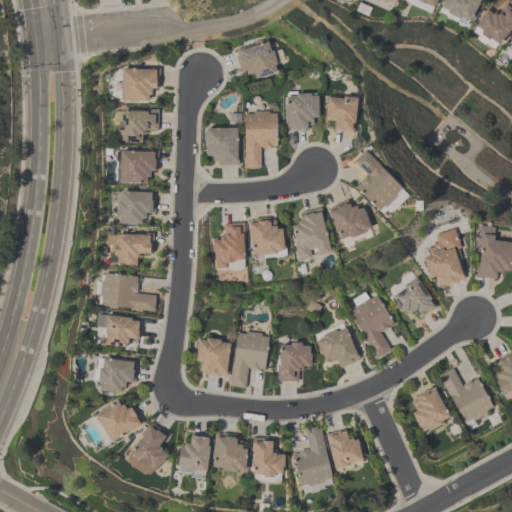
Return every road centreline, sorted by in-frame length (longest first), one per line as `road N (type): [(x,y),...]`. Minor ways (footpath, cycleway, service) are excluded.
road 1 (primary): [(0,422),(35,323),(60,199),(61,81),(51,0)]
road 2 (residential): [(169,399),(295,410),(370,392),(473,319)]
road 3 (residential): [(199,74),(169,399)]
road 4 (primary): [(35,40),(39,157),(31,234),(0,356)]
road 5 (residential): [(35,40),(174,30)]
road 6 (residential): [(185,196),(265,192),(297,186),(316,172)]
road 7 (residential): [(370,392),(419,511)]
